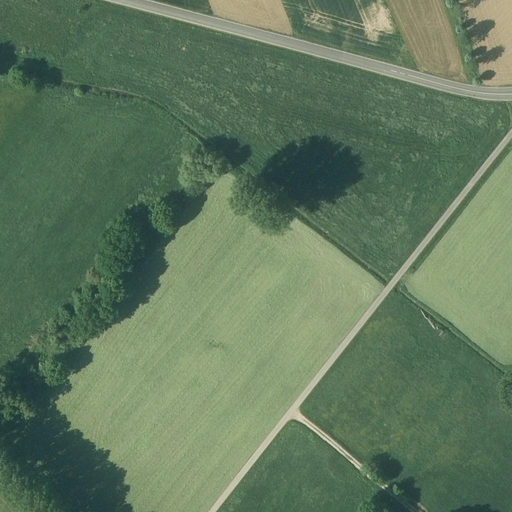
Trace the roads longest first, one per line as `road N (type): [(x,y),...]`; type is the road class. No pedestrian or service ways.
road 1 (track): [(212,511),(511,131)]
road 2 (unclassified): [(123,0),(438,83),(511,94)]
road 3 (track): [(414,511),(291,411)]
